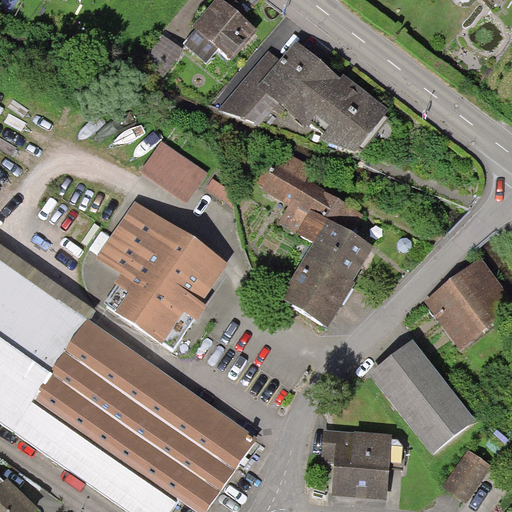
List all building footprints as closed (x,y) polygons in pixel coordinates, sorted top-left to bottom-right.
[(214,6),(194,30),(196,32),(216,48),(231,60),(251,36),(214,6)] [(216,48),(196,32),(184,47),(204,63),(216,48)] [(160,40),(153,51),(170,63),(178,52),(160,40)] [(267,56),(225,112),(263,127),(280,104),(335,145),(354,149),(381,114),(291,47),(278,64),(267,56)] [(160,146),(140,173),(181,203),(201,176),(160,146)] [(318,245),(284,304),(326,328),(370,251),(336,231),(348,210),(305,185),(311,174),(287,160),(269,191),(292,204),(281,223),(318,245)] [(133,206),(96,262),(122,279),(117,286),(133,296),(120,314),(163,342),(183,312),(188,315),(222,264),(133,206)] [(0,424),(125,511),(171,511),(179,501),(194,511),(197,511),(249,439),(85,325),(92,315),(0,250),(0,424)] [(476,266),(424,304),(457,347),(508,309),(476,266)] [(411,349),(371,380),(428,455),(468,424),(411,349)] [(335,469),(333,496),(383,501),(389,441),(323,434),(319,467),(335,469)] [(463,457),(440,491),(463,507),(486,473),(463,457)] [(0,491),(0,511),(31,511),(32,511),(5,486),(4,487),(0,491)]
